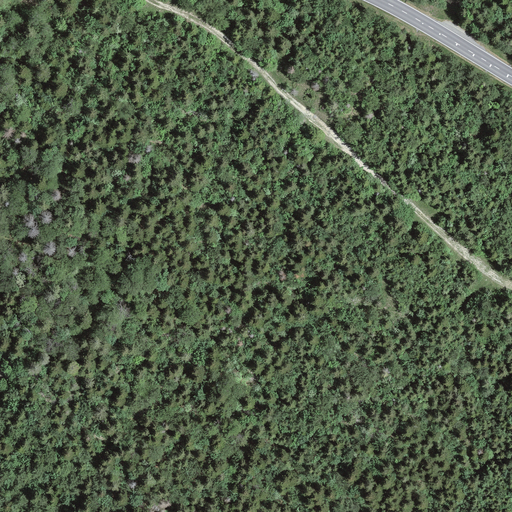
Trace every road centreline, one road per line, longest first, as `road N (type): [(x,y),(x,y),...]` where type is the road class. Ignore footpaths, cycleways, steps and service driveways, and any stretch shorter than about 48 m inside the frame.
road 1 (track): [(511,284),(220,34),(150,0)]
road 2 (secondary): [(511,76),(380,0)]
